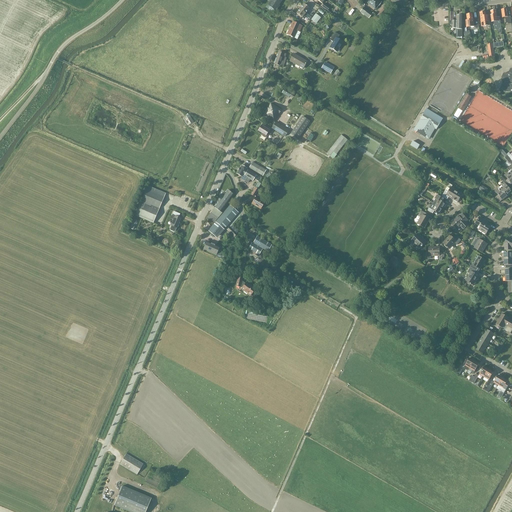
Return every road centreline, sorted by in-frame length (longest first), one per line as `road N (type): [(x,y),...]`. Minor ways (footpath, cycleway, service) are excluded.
road 1 (tertiary): [(77,511),(222,167)]
road 2 (unclassified): [(120,0),(64,42),(0,136)]
road 3 (tertiary): [(222,167),(296,0)]
